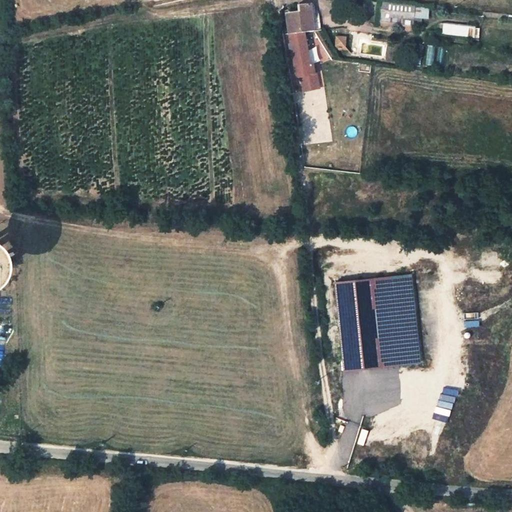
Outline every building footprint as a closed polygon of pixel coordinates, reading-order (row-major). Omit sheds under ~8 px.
[(287,33),(291,32),(303,30),(311,29),(307,1),(296,2),(297,10),(285,12),(287,33)] [(312,4),(307,1),(311,29),(318,28),(316,15),(313,15),(312,4)] [(403,16),(413,17),(414,6),(384,2),(382,14),(389,16),(390,11),(403,12),(403,16)] [(389,16),(382,14),(378,14),(377,19),(404,22),(404,24),(412,25),(413,17),(403,16),(403,12),(390,11),(389,16)] [(442,34),(479,37),(480,26),(443,23),(442,34)] [(303,30),(291,32),(297,70),(309,67),(303,30)] [(348,36),(336,35),(336,47),(347,47),(348,36)] [(309,67),(297,70),(299,79),(301,78),(314,76),(312,67),(309,67)] [(314,76),(301,78),(303,93),(321,90),(319,75),(314,76)] [(12,268),(12,266),(12,263),(12,261),(12,259),(11,256),(10,254),(9,252),(8,250),(6,248),(4,246),(2,244),(0,243),(0,242),(0,284),(2,283),(4,281),(6,279),(7,278),(8,276),(10,274),(10,272),(11,270),(12,268)] [(412,276),(338,284),(347,368),(420,360),(412,276)]
